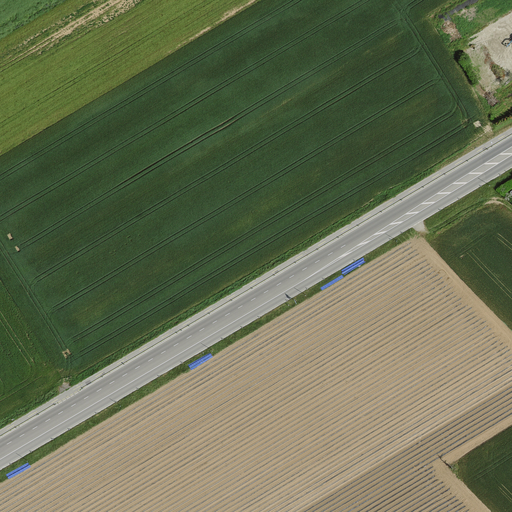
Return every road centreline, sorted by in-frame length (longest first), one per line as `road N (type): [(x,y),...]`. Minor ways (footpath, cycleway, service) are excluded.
road 1 (secondary): [(0,454),(387,221)]
road 2 (secondary): [(511,141),(387,221)]
road 3 (secondary): [(387,221),(511,159)]
